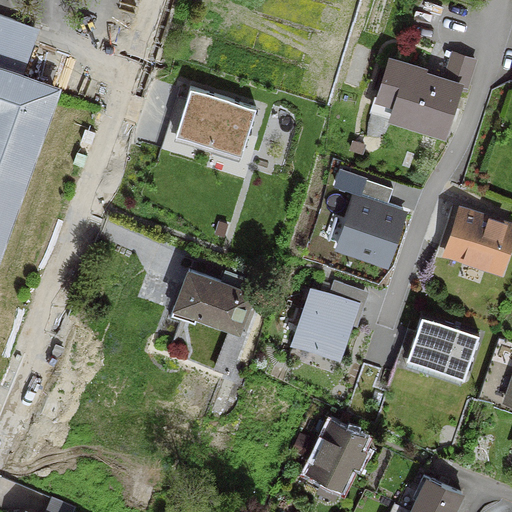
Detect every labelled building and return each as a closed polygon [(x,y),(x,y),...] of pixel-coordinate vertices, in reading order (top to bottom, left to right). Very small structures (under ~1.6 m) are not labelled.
[(0,231),(51,89),(17,76),(34,28),(0,15),(0,231)] [(420,74),(420,70),(387,59),(375,96),(393,102),(388,115),(443,132),(457,87),(462,89),(471,59),(451,52),(442,81),(420,74)] [(252,109),(194,93),(182,134),(240,150),(252,109)] [(402,213),(356,197),(340,241),(386,257),(402,213)] [(511,227),(457,209),(444,250),(498,268),(511,227)] [(224,272),(220,282),(186,269),(172,306),(229,328),(213,368),(226,373),(242,332),(236,330),(254,283),(224,272)] [(356,303),(310,288),(293,342),(339,357),(356,303)] [(474,333),(421,317),(409,358),(461,374),(474,333)] [(52,420),(59,404),(45,398),(38,414),(52,420)] [(359,437),(330,423),(307,471),(336,485),(359,437)] [(412,511),(448,511),(458,491),(421,474),(410,497),(416,499),(410,511),(412,511)] [(22,511),(70,511),(73,507),(47,497),(40,511),(41,511),(24,511),(22,511)]
